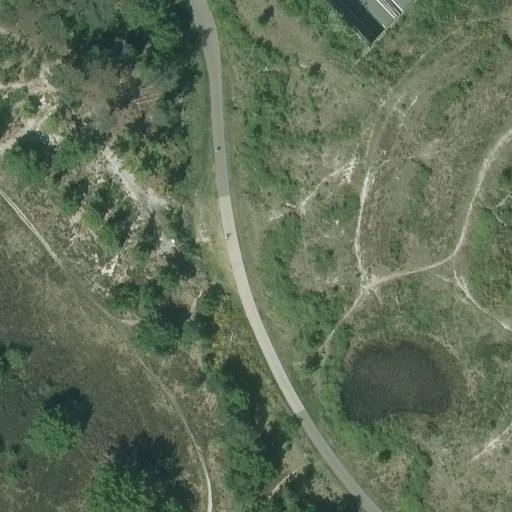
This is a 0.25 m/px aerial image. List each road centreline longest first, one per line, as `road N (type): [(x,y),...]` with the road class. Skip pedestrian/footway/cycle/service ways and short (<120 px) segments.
road 1 (unclassified): [(373,511),(299,412),(252,323),(228,230),(211,51),(195,0)]
road 2 (trunk): [(357,0),(511,159)]
road 3 (trunk): [(511,104),(409,0)]
